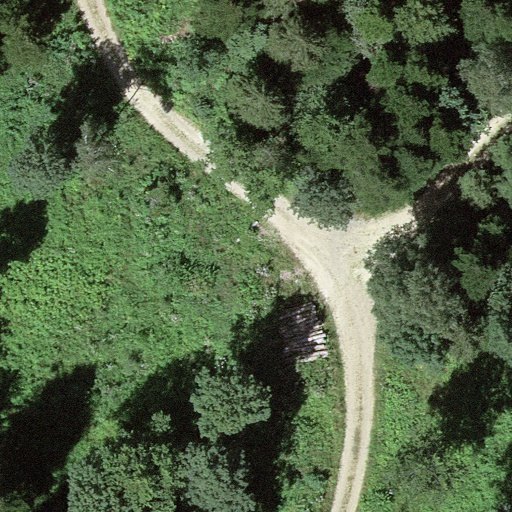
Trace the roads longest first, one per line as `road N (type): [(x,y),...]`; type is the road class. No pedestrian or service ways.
road 1 (track): [(350,511),(360,374),(337,270),(149,106),(91,0)]
road 2 (track): [(337,270),(511,113)]
